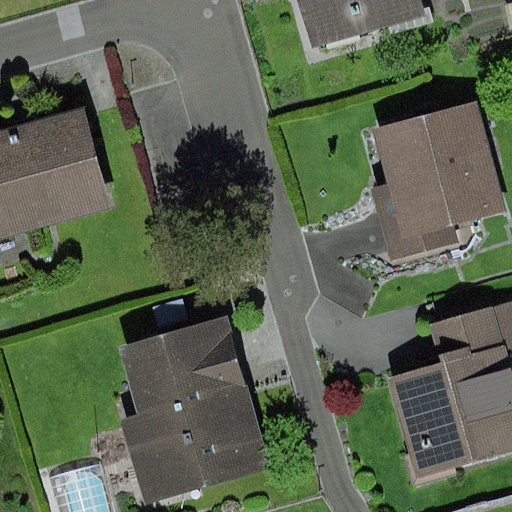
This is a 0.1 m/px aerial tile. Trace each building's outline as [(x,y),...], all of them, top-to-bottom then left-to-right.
[(412,0),(296,0),(307,44),(417,16),(412,0)] [(476,106),(377,133),(392,185),(370,191),(390,262),(462,242),(457,225),(505,212),(476,106)] [(83,111),(0,133),(0,237),(110,207),(83,111)] [(511,303),(429,326),(441,368),(505,350),(511,348),(511,303)] [(226,318),(119,348),(138,416),(120,421),(144,507),(269,472),(226,318)] [(441,368),(390,381),(416,479),(511,453),(511,374),(505,350),(441,368)]
